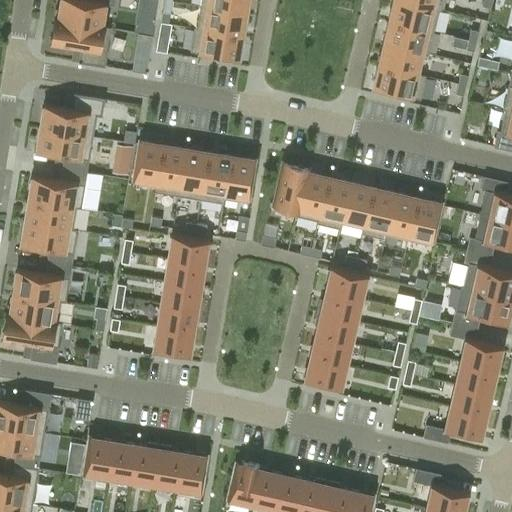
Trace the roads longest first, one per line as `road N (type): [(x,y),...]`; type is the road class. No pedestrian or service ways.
road 1 (residential): [(201,402),(223,262),(247,250),(294,260),(306,276),(273,416)]
road 2 (residential): [(508,475),(273,416)]
road 3 (residential): [(11,66),(246,105)]
road 4 (residential): [(201,402),(0,367)]
road 5 (residential): [(342,125),(511,164)]
road 6 (residential): [(372,0),(342,125)]
